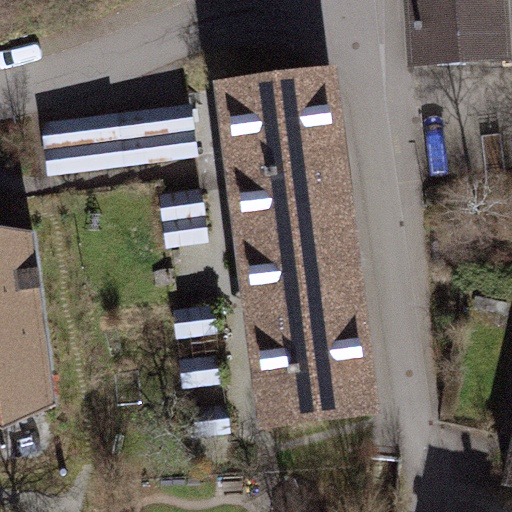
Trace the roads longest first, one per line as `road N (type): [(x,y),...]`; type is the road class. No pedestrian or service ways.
road 1 (residential): [(362,7),(378,208),(421,511)]
road 2 (residential): [(0,94),(362,7)]
